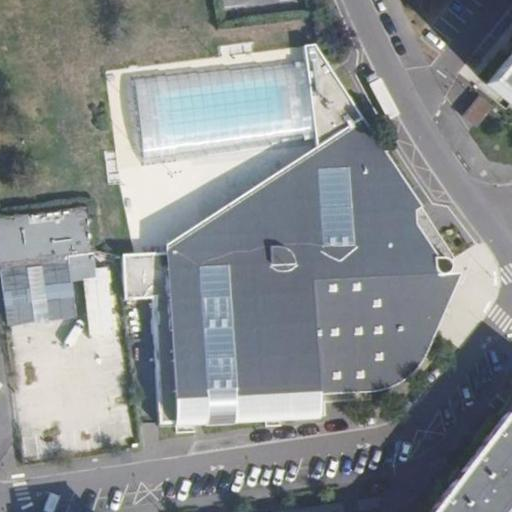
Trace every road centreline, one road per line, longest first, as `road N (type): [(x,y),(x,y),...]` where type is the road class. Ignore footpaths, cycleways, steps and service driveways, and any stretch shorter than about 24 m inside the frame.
road 1 (residential): [(511,314),(396,436),(0,497)]
road 2 (residential): [(360,0),(411,110),(511,246)]
